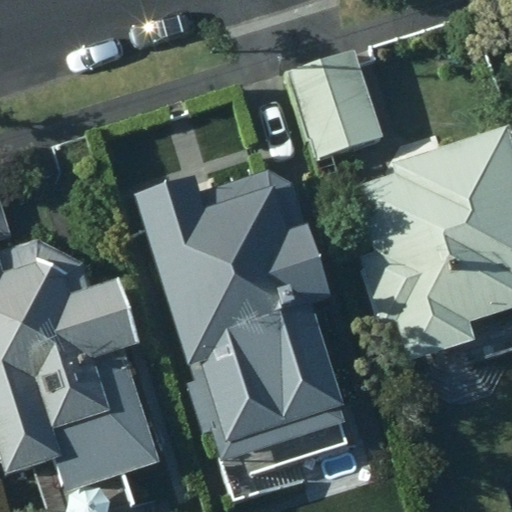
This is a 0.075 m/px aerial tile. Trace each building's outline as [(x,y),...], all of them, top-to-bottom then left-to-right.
[(383,147),(356,59),(292,78),(317,166),(383,147)] [(511,124),(401,159),(404,169),(361,183),(384,249),(369,253),(393,324),(404,320),(416,359),(486,335),(480,320),(511,309),(511,124)] [(0,426),(14,473),(62,457),(72,493),(170,462),(134,346),(148,342),(127,276),(96,285),(88,259),(51,239),(8,252),(3,240),(15,236),(0,183),(0,426)] [(185,193),(124,209),(184,398),(174,403),(192,458),(201,455),(216,498),(339,459),(328,425),(339,422),(304,316),(322,311),(298,239),(293,241),(279,199),(257,187),(188,206),(185,193)] [(106,511),(103,499),(56,511),(106,511)]
